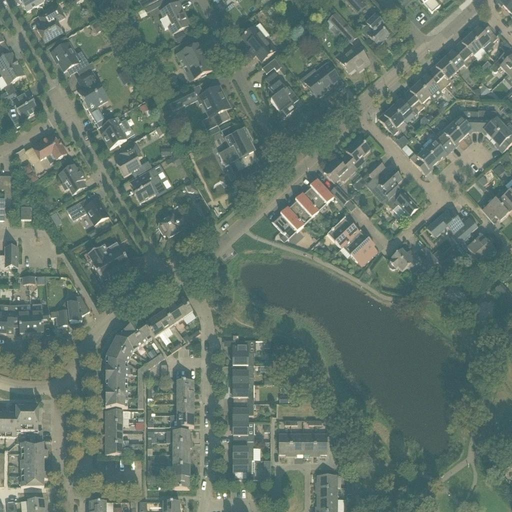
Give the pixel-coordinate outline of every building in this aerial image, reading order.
[(20,0),(21,0),(24,4),(21,6),(27,15),(35,10),(37,9),(42,10),(44,0),(20,0)] [(346,2),(354,11),(362,4),(365,7),(358,0),(340,0),(344,3),(346,2)] [(418,0),(419,0),(418,1),(422,6),(423,5),(432,15),(440,8),(433,0),(418,0)] [(500,4),(508,12),(511,8),(511,0),(501,0),(502,1),(500,4)] [(172,37),(180,33),(189,28),(178,5),(161,13),(164,19),(160,21),(165,31),(169,29),(169,30),(172,37)] [(45,45),(53,40),(62,35),(56,25),(65,20),(58,9),(39,20),(44,28),(37,32),(45,45)] [(336,15),(329,21),(348,42),(351,45),(351,44),(357,39),(336,15)] [(375,17),(367,25),(369,27),(363,33),(368,38),(377,48),(378,47),(379,48),(383,44),(382,43),(388,37),(380,28),(383,26),(375,17)] [(98,24),(92,27),(96,35),(103,32),(98,24)] [(483,25),(470,38),(482,50),(486,55),(494,47),(492,46),(492,45),(497,41),(495,38),(483,25)] [(255,29),(249,33),(241,40),(251,52),(248,54),(253,60),(256,58),(261,65),(276,53),(270,46),(269,47),(255,29)] [(183,34),(174,39),(177,44),(186,40),(183,34)] [(306,45),(312,41),(307,35),(302,39),(306,45)] [(457,50),(471,65),(474,69),(477,67),(473,63),(476,61),(473,58),(481,50),(482,50),(470,38),(457,50)] [(501,50),(505,55),(508,52),(510,50),(504,43),(501,45),(501,50)] [(64,74),(72,69),(79,66),(75,58),(76,57),(69,45),(51,56),(54,62),(56,61),(64,74)] [(198,46),(189,50),(177,57),(183,70),(187,68),(194,82),(212,73),(198,46)] [(356,47),(352,50),(349,46),(335,58),(349,76),(355,71),(357,74),(369,65),(356,47)] [(444,62),(456,74),(464,67),(466,70),(471,65),(457,50),(444,62)] [(511,56),(508,52),(505,55),(491,68),(489,70),(494,74),(495,74),(497,73),(497,72),(500,69),(508,77),(511,73),(511,56)] [(11,56),(3,61),(0,62),(0,74),(8,87),(4,89),(6,93),(9,97),(17,93),(16,92),(16,93),(11,85),(24,77),(11,56)] [(274,61),(270,64),(276,73),(281,69),(274,61)] [(448,82),(456,74),(444,62),(431,74),(446,89),(450,85),(448,82)] [(489,70),(491,68),(487,63),(478,72),(482,76),(489,70)] [(308,89),(311,93),(317,101),(333,89),(335,91),(342,86),(336,78),(331,70),(326,74),(323,69),(315,75),(314,73),(300,84),(305,91),(308,89)] [(99,130),(102,129),(107,126),(97,109),(108,103),(95,81),(96,80),(92,73),(77,82),(83,92),(78,95),(99,130)] [(292,104),(293,106),(299,102),(288,88),(285,91),(278,82),(279,81),(273,73),(264,81),(269,88),(268,89),(275,99),(270,102),(279,114),(292,104)] [(431,74),(418,86),(430,99),(434,103),(442,95),(441,94),(446,89),(431,74)] [(405,98),(420,114),(424,109),(422,106),(430,99),(418,86),(405,98)] [(220,89),(211,93),(199,99),(202,106),(201,106),(209,122),(212,120),(216,128),(218,127),(230,121),(225,113),(230,110),(220,89)] [(191,92),(167,104),(171,114),(196,102),(191,92)] [(6,93),(0,97),(0,99),(2,102),(6,99),(9,97),(6,93)] [(31,101),(33,100),(29,93),(12,103),(16,109),(9,112),(8,115),(15,127),(14,127),(14,128),(15,127),(17,130),(22,127),(21,124),(39,114),(31,101)] [(511,93),(503,102),(505,104),(511,98),(511,97),(511,93)] [(405,98),(392,110),(404,122),(412,115),(415,118),(420,114),(405,98)] [(447,108),(443,103),(438,108),(443,113),(447,108)] [(143,115),(150,112),(147,106),(140,108),(143,115)] [(404,122),(392,110),(379,123),(393,138),(398,133),(396,130),(402,124),(404,122)] [(483,132),(491,141),(504,129),(496,121),(496,114),(478,113),(478,120),(477,132),(483,132)] [(456,124),(452,128),(463,140),(471,132),(477,132),(478,120),(466,120),(466,114),(458,114),(453,119),(453,122),(456,124)] [(110,152),(118,147),(135,137),(126,122),(121,125),(117,119),(114,121),(114,122),(107,126),(102,129),(105,135),(101,137),(110,152)] [(504,129),(491,141),(504,154),(511,147),(511,146),(511,128),(509,125),(504,129)] [(221,133),(218,127),(216,128),(207,133),(210,139),(221,133)] [(161,128),(155,132),(159,139),(165,135),(161,128)] [(226,141),(236,136),(232,128),(221,134),(225,141),(226,141)] [(450,152),(463,140),(452,128),(444,135),(441,133),(436,137),(450,152)] [(258,163),(253,154),(252,154),(247,143),(249,141),(245,131),(236,136),(226,141),(230,150),(219,155),(225,168),(229,166),(234,164),(239,173),(257,164),(258,163)] [(433,144),(425,152),(437,164),(450,152),(436,137),(431,142),(433,144)] [(32,150),(40,163),(52,156),(56,163),(58,162),(67,157),(59,143),(56,145),(52,138),(32,150)] [(350,158),(345,162),(352,169),(355,172),(359,168),(356,165),(363,159),(370,152),(360,141),(346,154),(350,158)] [(397,141),(394,144),(401,151),(404,149),(397,141)] [(126,160),(116,166),(124,179),(131,175),(134,180),(152,170),(148,164),(140,168),(137,162),(142,159),(135,147),(128,151),(120,156),(120,157),(123,155),(126,160)] [(410,161),(423,176),(424,176),(437,164),(425,152),(417,159),(415,156),(410,161)] [(173,164),(175,163),(177,167),(182,165),(177,156),(170,160),(173,164)] [(337,162),(323,175),(330,182),(334,186),(340,180),(343,184),(355,172),(352,169),(345,162),(341,166),(337,162)] [(366,175),(372,182),(385,170),(379,164),(366,175)] [(21,169),(31,185),(38,181),(28,165),(21,169)] [(72,197),(78,194),(86,189),(83,183),(85,181),(79,170),(76,172),(74,168),(59,177),(64,186),(66,184),(70,190),(69,191),(72,197)] [(504,173),(499,168),(493,173),(497,178),(504,173)] [(138,180),(130,185),(136,196),(134,197),(139,206),(148,201),(155,197),(157,200),(167,194),(165,191),(159,182),(157,179),(154,180),(150,173),(147,175),(138,180)] [(382,194),(389,202),(398,193),(394,189),(402,182),(393,173),(379,186),(384,192),(382,194)] [(482,178),(478,182),(479,184),(482,187),(483,189),(488,184),(482,178)] [(189,194),(191,194),(192,195),(194,194),(195,195),(199,193),(192,182),(185,186),(186,187),(186,188),(189,194)] [(303,198),(316,212),(324,205),(326,207),(333,200),(317,182),(310,189),(311,190),(303,198)] [(370,183),(365,187),(371,193),(376,189),(370,183)] [(343,208),(345,207),(350,202),(337,188),(330,194),(343,208)] [(402,198),(398,193),(389,202),(386,205),(400,219),(405,215),(409,219),(418,211),(404,196),(402,198)] [(499,198),(495,202),(499,205),(502,209),(506,205),(511,212),(511,195),(510,193),(502,201),(499,198)] [(297,204),(288,212),(302,226),(310,219),(311,221),(318,214),(316,212),(303,198),(302,196),(295,203),(297,204)] [(495,202),(491,197),(485,202),(487,204),(480,210),(491,223),(495,219),(500,224),(508,217),(508,216),(501,209),(498,205),(495,202)] [(75,208),(66,213),(73,224),(81,219),(86,216),(94,228),(100,224),(109,219),(108,219),(98,203),(99,202),(98,202),(89,207),(86,201),(77,206),(75,208)] [(21,222),(25,222),(31,222),(31,210),(21,210),(21,222)] [(287,241),(288,242),(289,242),(287,240),(295,233),(297,235),(303,228),(302,226),(288,212),(287,210),(280,217),(282,218),(274,226),(272,224),(284,237),(287,241)] [(450,238),(458,246),(470,236),(478,230),(470,220),(462,227),(456,221),(458,220),(457,219),(456,220),(453,217),(455,216),(451,212),(448,214),(447,212),(426,231),(434,240),(447,229),(453,235),(450,238)] [(374,225),(379,220),(375,215),(369,220),(374,225)] [(190,227),(185,218),(183,219),(182,217),(174,221),(172,217),(159,224),(158,230),(163,239),(169,240),(182,232),(181,232),(190,227)] [(341,251),(345,248),(359,235),(361,233),(360,233),(358,234),(353,228),(351,229),(344,221),(345,220),(345,219),(327,236),(329,235),(337,243),(335,244),(341,251)] [(95,231),(87,236),(90,241),(98,236),(95,231)] [(359,235),(345,248),(352,256),(350,258),(357,265),(359,262),(364,268),(369,263),(373,259),(368,254),(375,248),(368,241),(367,243),(359,235)] [(470,236),(458,246),(456,248),(464,258),(469,254),(473,259),(489,245),(482,237),(475,243),(472,239),(472,238),(470,236)] [(99,251),(88,257),(94,267),(93,268),(102,284),(130,268),(120,252),(117,245),(106,251),(104,247),(99,251)] [(489,245),(473,259),(481,268),(482,267),(485,271),(491,266),(487,262),(496,254),(489,245)] [(417,257),(423,264),(429,271),(438,264),(425,249),(417,257)] [(0,260),(0,273),(9,273),(9,270),(17,270),(17,265),(18,250),(5,250),(5,260),(0,260)] [(390,265),(389,268),(390,270),(392,272),(395,271),(397,269),(402,275),(408,270),(413,276),(418,271),(415,267),(419,264),(410,253),(405,257),(401,252),(391,261),(392,263),(390,265)] [(438,253),(432,257),(438,264),(441,262),(443,259),(438,253)] [(443,259),(441,262),(446,268),(452,263),(447,256),(443,259)] [(495,291),(508,306),(511,303),(511,297),(502,286),(501,287),(495,291)] [(80,299),(68,300),(69,306),(67,306),(63,312),(61,310),(58,314),(58,315),(51,316),(51,320),(56,320),(57,330),(67,329),(67,325),(67,324),(69,324),(69,325),(81,324),(81,318),(83,318),(89,314),(80,299)] [(173,307),(183,321),(193,315),(183,301),(173,307)] [(30,313),(31,336),(43,335),(43,328),(49,328),(48,312),(42,312),(42,306),(32,307),(33,313),(30,313)] [(12,329),(12,314),(2,314),(2,307),(0,307),(0,336),(6,337),(6,329),(12,329)] [(183,321),(173,307),(164,314),(173,328),(183,321)] [(12,308),(12,314),(12,329),(12,330),(19,329),(19,336),(31,336),(30,313),(26,313),(25,308),(12,308)] [(173,328),(164,314),(154,320),(164,334),(169,331),(171,333),(175,331),(173,328)] [(145,327),(150,335),(155,341),(164,334),(154,320),(145,327)] [(128,411),(128,364),(132,355),(152,342),(139,324),(117,339),(105,362),(105,411),(128,411)] [(233,368),(253,368),(254,368),(254,354),(248,354),(248,343),(233,343),(233,355),(233,368)] [(233,383),(233,387),(253,387),(253,368),(233,368),(233,374),(233,383)] [(177,394),(177,395),(193,395),(193,384),(177,384),(177,394)] [(233,403),(233,406),(253,406),(253,387),(233,387),(233,400),(233,403)] [(177,395),(177,407),(193,407),(193,395),(177,395)] [(253,406),(233,406),(233,412),(233,425),(248,425),(248,418),(253,418),(253,406)] [(2,417),(0,416),(0,439),(16,440),(17,434),(38,434),(38,443),(42,443),(42,432),(38,432),(38,411),(31,411),(31,407),(23,407),(23,411),(16,411),(16,417),(9,417),(9,413),(2,413),(2,417)] [(177,407),(177,418),(193,418),(193,407),(177,407)] [(105,414),(105,425),(129,425),(129,421),(123,421),(123,414),(115,414),(105,414)] [(177,430),(193,430),(193,418),(177,418),(171,418),(171,424),(177,424),(177,430)] [(105,425),(105,436),(123,436),(123,428),(129,428),(129,425),(105,425)] [(233,425),(233,438),(233,443),(233,444),(253,444),(254,444),(254,438),(254,425),(248,425),(233,425)] [(189,434),(173,434),(166,434),(166,446),(172,446),(191,446),(191,441),(189,441),(189,434)] [(105,436),(105,446),(129,447),(129,443),(128,443),(123,443),(123,436),(105,436)] [(278,437),(278,447),(278,457),(291,457),(291,437),(278,437)] [(302,437),(291,437),(291,457),(303,457),(302,437)] [(315,457),(315,437),(302,437),(303,457),(315,457)] [(315,437),(315,457),(327,457),(327,437),(315,437)] [(253,462),(253,444),(233,444),(233,450),(233,463),(253,463),(253,462)] [(21,480),(21,490),(43,490),(43,482),(47,482),(47,475),(43,475),(43,460),(47,460),(47,453),(43,453),(43,446),(20,446),(21,480)] [(122,458),(122,450),(129,450),(129,447),(105,446),(105,458),(122,458)] [(191,446),(172,446),(172,457),(189,457),(189,450),(191,450),(191,446)] [(189,457),(172,457),(173,468),(189,468),(189,457)] [(253,476),(253,463),(233,463),(233,476),(233,482),(249,482),(249,476),(253,476)] [(189,468),(173,468),(173,480),(189,480),(189,468)] [(317,478),(317,490),(336,490),(336,478),(317,478)] [(189,480),(173,480),(173,492),(189,491),(189,480)] [(336,502),(336,490),(317,490),(317,502),(336,502)] [(45,511),(44,501),(27,503),(28,511),(45,511)] [(336,511),(336,502),(317,502),(316,511),(336,511)]
